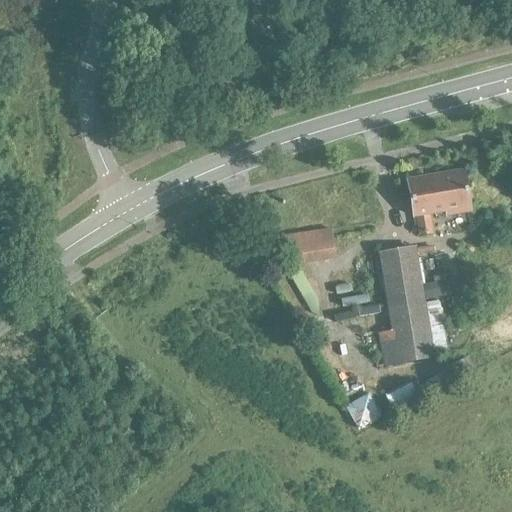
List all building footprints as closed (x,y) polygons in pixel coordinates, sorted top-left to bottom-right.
[(446,216),(469,212),(462,171),(407,181),(414,217),(416,217),(420,235),(431,233),(428,215),(446,211),(446,216)] [(289,265),(334,257),(330,231),(285,238),(289,265)] [(414,249),(379,255),(392,333),(379,335),(384,366),(432,358),(414,249)] [(467,357),(444,370),(451,384),(474,371),(467,357)] [(358,430),(379,417),(367,396),(345,408),(358,430)]
